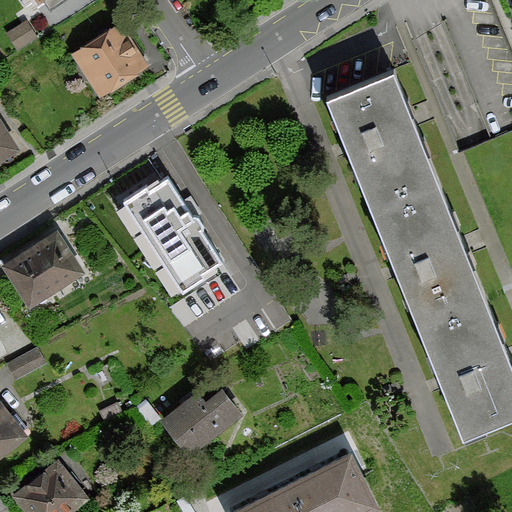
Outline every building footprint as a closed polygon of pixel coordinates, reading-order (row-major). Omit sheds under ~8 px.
[(45,6),(6,33),(17,49),(56,22),(45,6)] [(119,21),(71,52),(99,95),(147,64),(119,21)] [(393,70),(327,97),(347,147),(373,211),(439,184),(412,117),(393,70)] [(0,157),(18,146),(0,118),(0,157)] [(166,161),(107,200),(129,232),(118,239),(137,269),(148,261),(173,299),(232,260),(166,161)] [(439,184),(373,211),(397,269),(420,325),(486,298),(439,184)] [(56,228),(3,264),(31,305),(84,269),(56,228)] [(511,361),(486,298),(420,325),(443,381),(464,433),(511,413),(511,361)] [(38,345),(5,362),(13,378),(46,361),(38,345)] [(196,390),(163,418),(191,452),(241,411),(220,387),(204,400),(196,390)] [(0,400),(0,455),(27,433),(0,400)] [(103,450),(64,478),(85,506),(90,511),(128,483),(103,450)] [(352,451),(229,511),(357,511),(378,502),(352,451)] [(60,472),(23,500),(32,511),(77,511),(85,506),(64,478),(60,472)]
